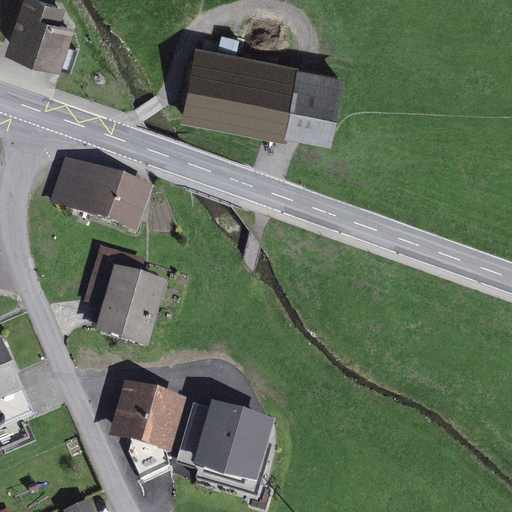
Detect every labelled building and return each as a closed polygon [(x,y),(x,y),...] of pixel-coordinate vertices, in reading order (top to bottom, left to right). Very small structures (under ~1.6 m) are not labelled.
[(73,14),(30,0),(17,0),(0,53),(0,55),(54,73),(73,14)] [(188,47),(200,6),(179,0),(143,0),(134,32),(188,47)] [(336,130),(349,57),(200,32),(187,104),(336,130)] [(148,198),(68,169),(55,206),(134,235),(148,198)] [(145,350),(161,294),(135,287),(140,269),(105,259),(92,305),(110,310),(102,338),(145,350)] [(0,411),(19,404),(0,359),(0,411)] [(182,400),(129,385),(117,431),(169,446),(182,400)] [(271,422),(216,407),(199,465),(255,480),(271,422)] [(82,511),(72,487),(52,496),(58,511),(82,511)]
